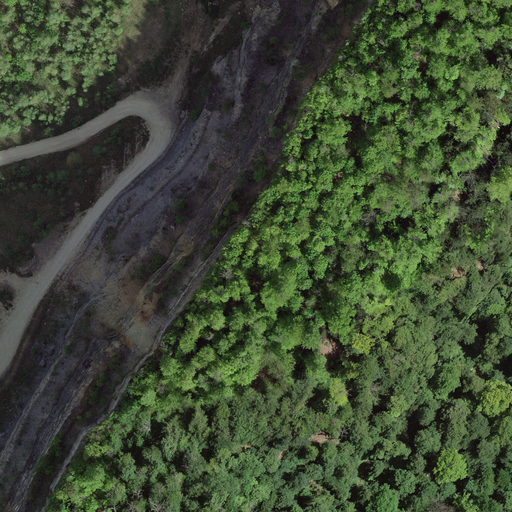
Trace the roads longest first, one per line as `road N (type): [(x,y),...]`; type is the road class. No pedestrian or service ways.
road 1 (track): [(0,159),(84,132),(140,102),(160,110),(166,133),(64,253),(0,345)]
road 2 (track): [(447,0),(400,111),(356,147),(318,207),(292,333)]
